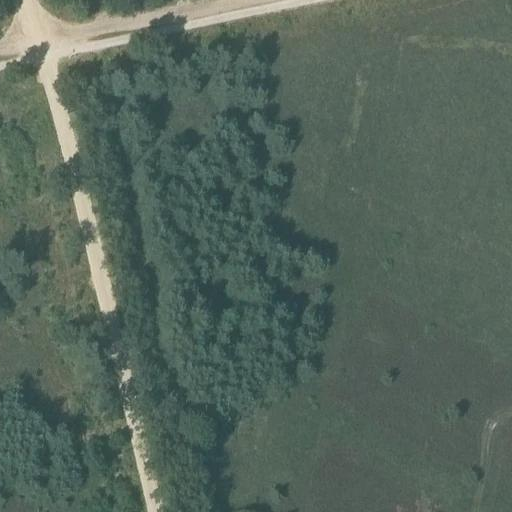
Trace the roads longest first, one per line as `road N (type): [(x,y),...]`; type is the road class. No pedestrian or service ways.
road 1 (unclassified): [(154,511),(40,42),(21,0)]
road 2 (track): [(0,51),(241,0)]
